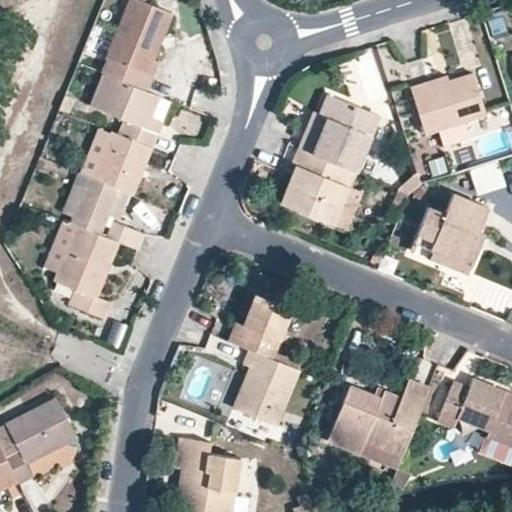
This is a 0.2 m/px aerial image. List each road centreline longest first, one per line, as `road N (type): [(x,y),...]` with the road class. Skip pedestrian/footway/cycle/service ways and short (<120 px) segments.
road 1 (residential): [(204,222),(511,347)]
road 2 (residential): [(119,511),(135,390),(204,222)]
road 3 (residential): [(204,222),(258,93),(264,44)]
road 4 (residential): [(264,44),(427,0)]
